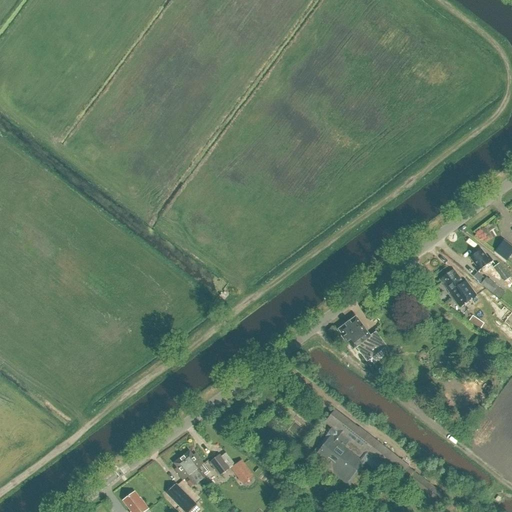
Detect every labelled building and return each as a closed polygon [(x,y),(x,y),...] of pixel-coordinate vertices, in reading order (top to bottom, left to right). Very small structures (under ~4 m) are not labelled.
[(476,266),(474,268),(477,272),(492,261),(489,257),(487,258),(481,250),(470,258),(476,266)] [(493,267),(507,286),(511,282),(499,264),(493,267)] [(453,270),(440,280),(460,308),(476,296),(465,281),(463,283),(453,270)] [(499,298),(504,292),(486,278),(481,284),(499,298)] [(372,308),(364,313),(370,322),(378,316),(372,308)] [(356,317),(338,330),(353,350),(356,347),(366,361),(386,347),(375,333),(370,336),(356,317)] [(403,392),(409,395),(413,387),(407,384),(403,392)] [(437,509),(438,507),(444,499),(446,497),(409,467),(408,468),(384,449),(334,410),(325,422),(340,434),(335,441),(331,438),(315,458),(345,482),(366,455),(384,469),(398,480),(399,479),(437,509)] [(182,457),(200,481),(205,477),(204,476),(210,472),(204,464),(196,454),(193,456),(189,451),(182,457)] [(220,455),(210,462),(220,476),(230,468),(221,457),(220,455)] [(411,464),(413,458),(406,456),(404,462),(411,464)] [(183,481),(188,476),(195,485),(200,481),(182,457),(174,464),(177,468),(175,470),(183,481)] [(241,461),(232,468),(237,474),(246,468),(241,461)] [(176,485),(167,494),(185,511),(189,511),(196,505),(176,485)] [(102,495),(110,509),(117,505),(109,491),(102,495)] [(143,511),(148,509),(135,492),(123,501),(131,511),(143,511)]
